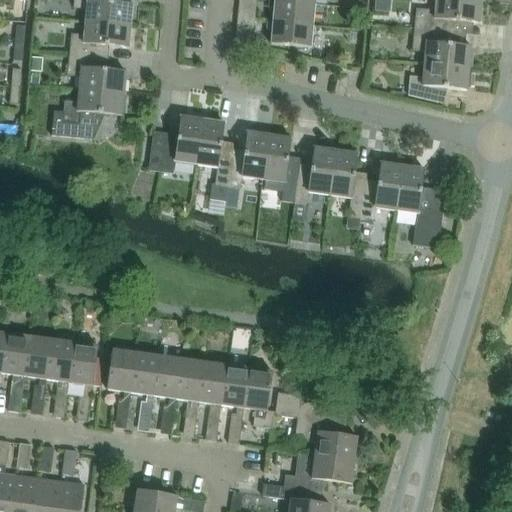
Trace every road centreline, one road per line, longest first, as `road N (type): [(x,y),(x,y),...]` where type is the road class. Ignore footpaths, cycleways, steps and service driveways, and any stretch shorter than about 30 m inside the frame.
road 1 (tertiary): [(423,443),(506,145)]
road 2 (residential): [(506,145),(215,80)]
road 3 (residential): [(225,462),(0,426)]
road 4 (residential): [(215,80),(166,74),(171,0)]
